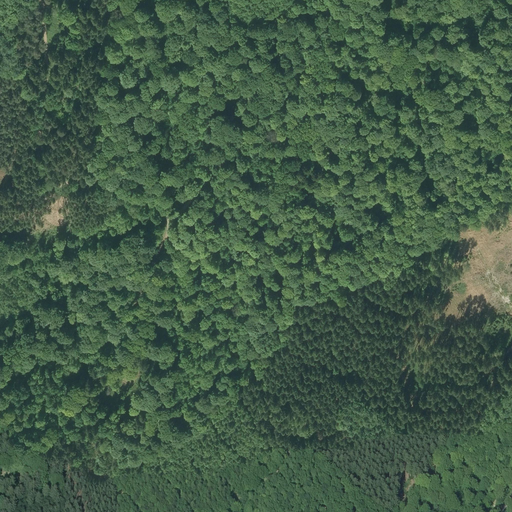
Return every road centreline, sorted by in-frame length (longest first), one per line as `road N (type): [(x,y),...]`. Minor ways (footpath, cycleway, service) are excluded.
road 1 (unknown): [(511,64),(424,120),(324,156),(229,159),(168,217)]
road 2 (track): [(511,342),(459,388),(364,401),(230,511)]
road 3 (track): [(41,0),(45,176),(108,177),(155,199),(168,217)]
road 4 (track): [(168,217),(121,327),(96,345),(0,380)]
